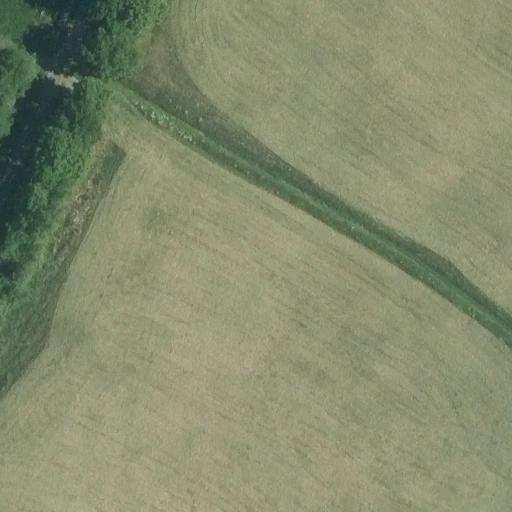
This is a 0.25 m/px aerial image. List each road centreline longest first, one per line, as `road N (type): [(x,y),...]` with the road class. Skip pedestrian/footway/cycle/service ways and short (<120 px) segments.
road 1 (track): [(65,55),(422,274),(511,343)]
road 2 (unclassified): [(0,194),(91,0)]
